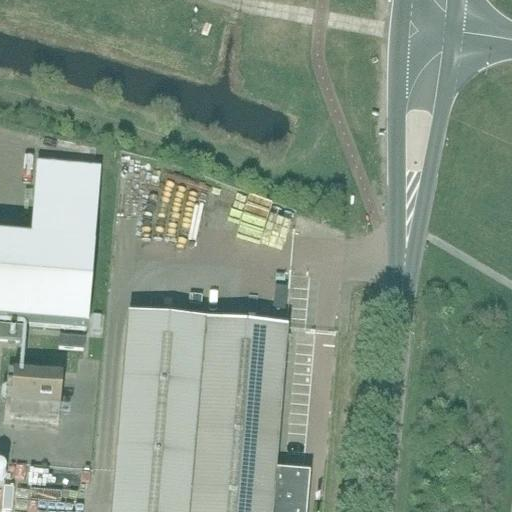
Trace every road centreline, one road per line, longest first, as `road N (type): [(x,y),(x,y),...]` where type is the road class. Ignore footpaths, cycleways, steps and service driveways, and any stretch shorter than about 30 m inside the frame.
road 1 (unclassified): [(402,284),(429,28)]
road 2 (unclassified): [(402,284),(380,511)]
